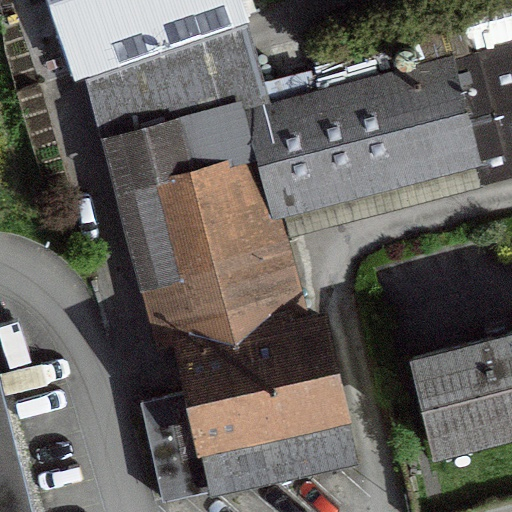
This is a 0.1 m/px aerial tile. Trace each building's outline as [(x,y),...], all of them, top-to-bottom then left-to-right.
[(45,0),(71,75),(242,17),(236,0),(45,0)] [(478,185),(511,176),(511,44),(173,133),(172,128),(108,145),(159,341),(176,336),(210,491),(349,461),(320,321),(224,342),(220,328),(296,312),(270,214),(472,160),(478,185)] [(511,332),(509,333),(409,359),(431,448),(511,426),(511,332)] [(159,502),(207,491),(185,393),(136,403),(159,502)] [(29,511),(0,398),(0,511),(29,511)]
